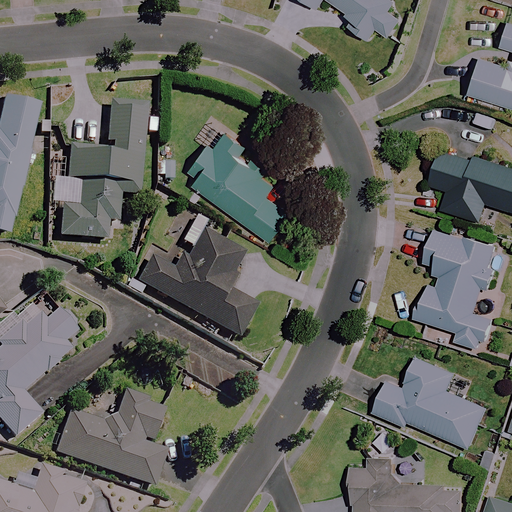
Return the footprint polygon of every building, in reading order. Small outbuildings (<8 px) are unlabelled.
[(300,0),(315,9),(320,0),(324,0),(351,17),(344,27),(366,40),(373,30),(385,38),(397,19),(382,9),(387,0),(300,0)] [(502,50),(497,66),(474,59),(463,94),(511,109),(511,25),(501,22),(493,47),(502,50)] [(33,106),(0,98),(0,233),(5,235),(33,106)] [(143,107),(105,105),(102,150),(67,148),(65,183),(52,182),(50,207),(59,208),(57,240),(106,243),(107,221),(116,222),(118,196),(137,198),(143,107)] [(177,179),(251,231),(269,243),(290,213),(265,195),(275,182),(238,156),(245,147),(215,126),(177,179)] [(469,162),(436,151),(425,187),(446,193),(439,213),(479,226),(485,206),(511,214),(511,170),(471,157),(469,162)] [(493,270),(487,268),(493,248),(431,231),(422,264),(429,266),(414,322),(456,333),(453,344),(479,351),(488,319),(474,315),(481,291),(487,293),(493,270)] [(169,267),(150,257),(134,284),(138,286),(237,343),(256,309),(225,291),(243,260),(200,235),(187,258),(177,253),(169,267)] [(40,324),(27,308),(13,320),(7,314),(0,319),(0,428),(10,441),(39,417),(19,394),(68,353),(60,345),(74,334),(55,311),(40,324)] [(452,375),(412,358),(399,389),(384,382),(370,414),(404,428),(405,424),(467,450),(484,409),(445,393),(452,375)] [(162,410),(118,393),(106,427),(69,413),(53,454),(150,490),(164,453),(148,448),(162,410)] [(458,511),(459,490),(442,489),(442,486),(401,486),(401,460),(367,460),(367,467),(349,467),(348,511),(458,511)] [(72,511),(78,496),(82,485),(37,470),(30,493),(0,483),(0,511),(72,511)] [(511,511),(511,502),(489,495),(483,511),(511,511)]
